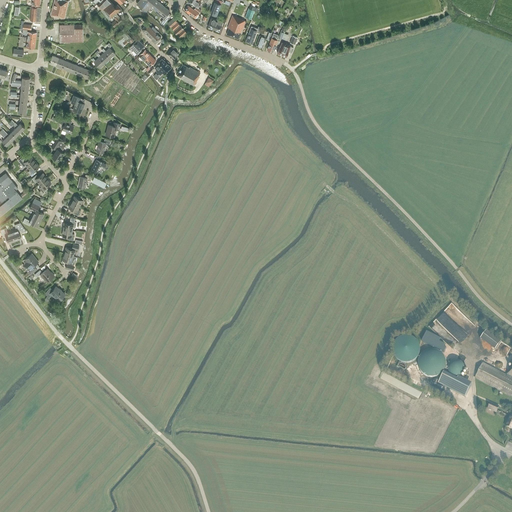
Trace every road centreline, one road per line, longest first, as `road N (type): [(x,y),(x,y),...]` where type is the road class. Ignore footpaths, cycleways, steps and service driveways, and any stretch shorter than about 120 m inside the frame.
road 1 (unclassified): [(511,325),(317,127),(289,66),(195,27),(174,6)]
road 2 (unclassified): [(208,511),(186,460),(60,337),(0,261)]
